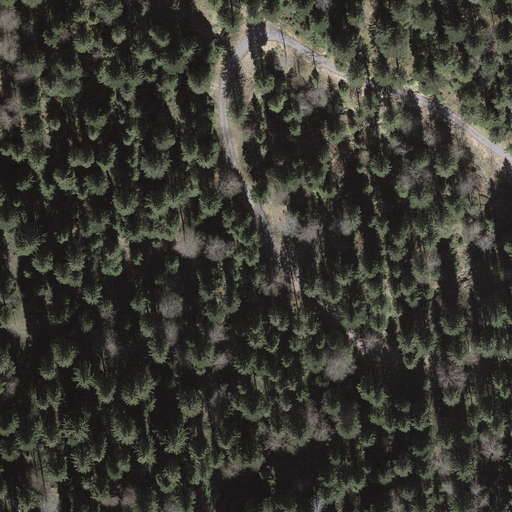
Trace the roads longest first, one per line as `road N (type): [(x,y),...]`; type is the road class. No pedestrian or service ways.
road 1 (track): [(511,356),(385,358),(357,342),(324,298),(291,276),(262,207),(233,165),(223,99),(232,57),(258,33)]
road 2 (track): [(258,33),(448,115),(511,158)]
